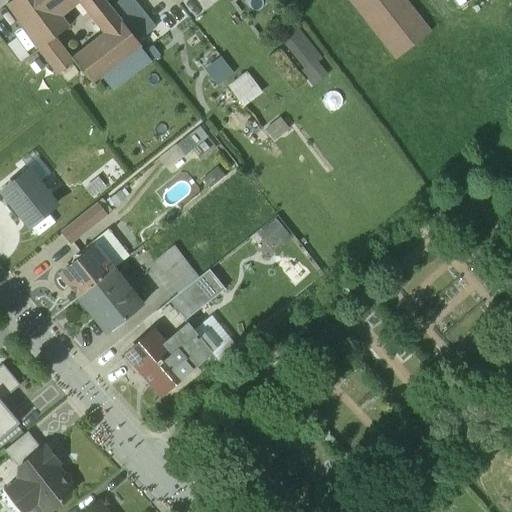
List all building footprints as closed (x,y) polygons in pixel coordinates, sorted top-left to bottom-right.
[(13,0),(7,5),(58,75),(72,64),(71,63),(54,38),(69,27),(61,15),(49,0),(13,0)] [(49,0),(61,15),(78,0),(94,20),(110,8),(103,0),(49,0)] [(155,28),(132,0),(121,0),(111,9),(122,22),(138,42),(155,28)] [(403,0),(352,0),(398,58),(429,33),(403,0)] [(110,8),(94,20),(107,34),(122,22),(111,9),(110,8)] [(107,34),(71,63),(72,64),(75,62),(83,72),(92,83),(101,76),(139,47),(140,45),(138,42),(122,22),(107,34)] [(298,25),(281,39),(318,83),(335,69),(298,25)] [(16,39),(6,46),(19,64),(29,57),(16,39)] [(139,47),(101,76),(110,90),(149,60),(139,47)] [(72,64),(58,75),(66,85),(83,72),(75,62),(72,64)] [(246,74),(228,87),(232,93),(246,83),(249,88),(254,85),(246,74)] [(235,111),(230,126),(247,131),(251,116),(235,111)] [(195,161),(220,146),(206,123),(181,138),(195,161)] [(28,226),(55,205),(29,171),(2,193),(28,226)] [(96,204),(61,231),(72,244),(106,217),(96,204)] [(96,246),(83,256),(81,254),(71,261),(73,264),(60,274),(69,285),(76,295),(76,294),(78,297),(79,297),(108,274),(113,269),(96,246)] [(182,259),(162,274),(178,294),(188,286),(197,279),(182,259)] [(108,274),(79,297),(107,333),(136,310),(108,274)] [(178,294),(169,301),(185,321),(204,306),(188,286),(178,294)] [(187,324),(164,344),(152,330),(138,342),(140,345),(127,357),(144,375),(142,376),(151,385),(152,385),(162,396),(211,353),(187,324)] [(3,365),(0,367),(0,398),(2,401),(20,386),(3,365)] [(0,440),(21,423),(2,401),(0,398),(0,440)] [(27,432),(4,451),(20,468),(42,450),(27,432)] [(57,463),(45,448),(42,450),(20,468),(18,482),(8,490),(25,511),(38,501),(46,511),(47,511),(63,499),(62,498),(69,492),(69,484),(55,465),(57,463)] [(105,511),(99,503),(87,511),(105,511)]
